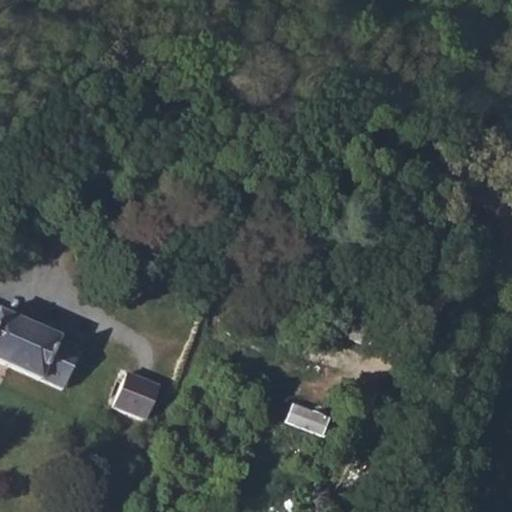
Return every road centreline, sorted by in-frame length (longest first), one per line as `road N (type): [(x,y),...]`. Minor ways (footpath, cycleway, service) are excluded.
road 1 (unclassified): [(77,0),(511,215)]
road 2 (track): [(406,511),(511,246)]
